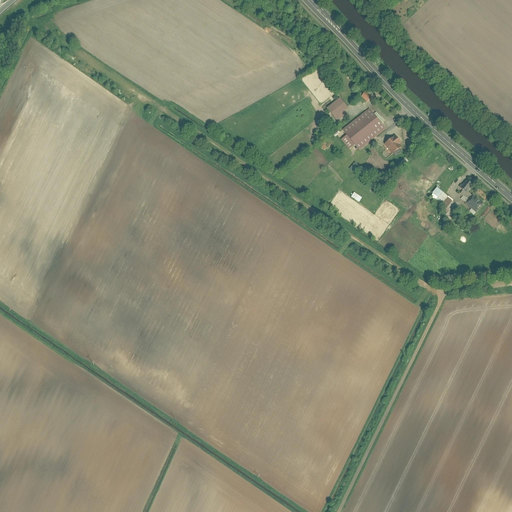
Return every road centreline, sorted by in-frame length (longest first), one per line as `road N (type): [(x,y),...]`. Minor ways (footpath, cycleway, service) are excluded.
road 1 (track): [(511,279),(438,292),(28,20)]
road 2 (primary): [(308,0),(389,88),(511,199)]
road 3 (unclassified): [(335,511),(438,292)]
